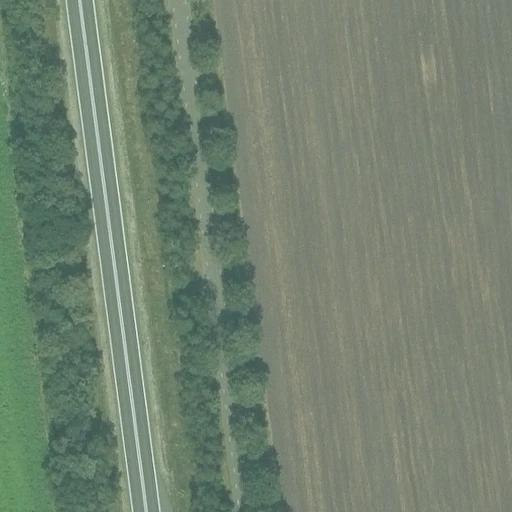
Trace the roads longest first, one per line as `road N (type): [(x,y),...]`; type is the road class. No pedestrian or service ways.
road 1 (trunk): [(145,511),(78,0)]
road 2 (unclassified): [(246,511),(179,0)]
